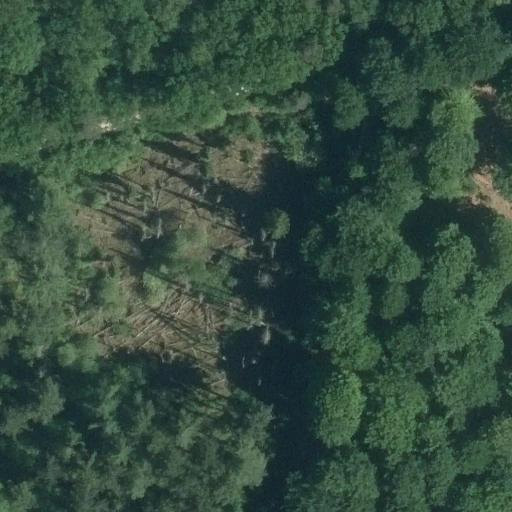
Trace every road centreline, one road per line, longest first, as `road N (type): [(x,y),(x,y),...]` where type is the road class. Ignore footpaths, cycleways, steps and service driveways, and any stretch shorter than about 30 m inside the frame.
road 1 (track): [(0,148),(367,53)]
road 2 (track): [(367,53),(511,11)]
